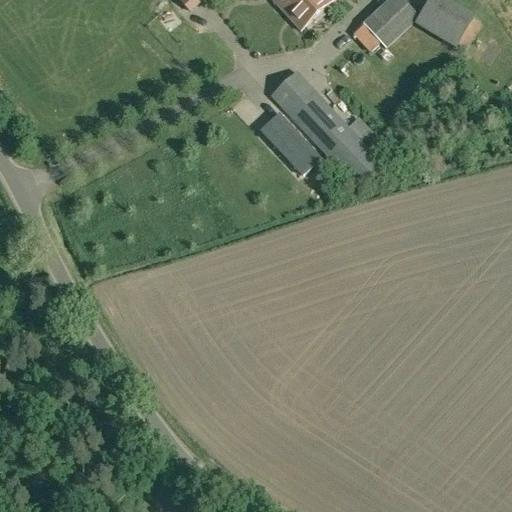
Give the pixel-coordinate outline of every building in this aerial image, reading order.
[(270,0),(284,14),(292,6),(288,2),(289,0),(270,0)] [(292,6),(284,14),(301,33),(336,1),(335,0),(289,0),(288,2),(292,6)] [(386,51),(420,18),(408,7),(402,0),(391,0),(363,26),(386,51)] [(359,191),(384,168),(297,74),(272,97),(359,191)] [(261,133),(303,178),(319,162),(278,118),(261,133)] [(90,500),(83,505),(88,510),(94,504),(90,500)]
